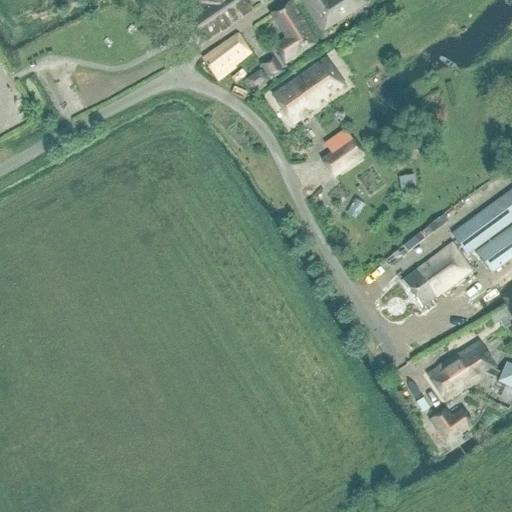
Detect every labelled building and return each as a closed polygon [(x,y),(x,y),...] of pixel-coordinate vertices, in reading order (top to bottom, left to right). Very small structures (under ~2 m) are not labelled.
[(194,0),(199,6),(180,19),(198,45),(249,11),(241,0),(194,0)] [(300,0),(321,30),(365,1),(364,0),(300,0)] [(317,43),(290,2),(272,14),(287,38),(274,47),(285,63),(317,43)] [(248,54),(234,34),(202,56),(217,79),(234,67),(232,65),(248,54)] [(273,58),(261,65),(270,81),(282,73),(273,58)] [(293,124),(343,87),(323,60),(273,98),(293,124)] [(259,70),(244,81),(253,93),(267,82),(259,70)] [(333,176),(362,155),(352,140),(323,161),(333,176)] [(511,188),(484,209),(455,231),(450,234),(467,257),(511,223),(511,188)] [(364,213),(370,194),(358,191),(352,210),(364,213)] [(511,225),(475,253),(491,275),(511,260),(511,225)] [(404,258),(415,250),(408,240),(396,248),(404,258)] [(421,308),(471,270),(452,244),(402,282),(421,308)] [(497,381),(496,383),(511,390),(511,366),(505,364),(500,374),(493,371),(495,370),(479,344),(429,374),(445,400),(485,375),(497,381)] [(431,419),(447,442),(473,424),(464,410),(451,420),(444,410),(431,419)]
